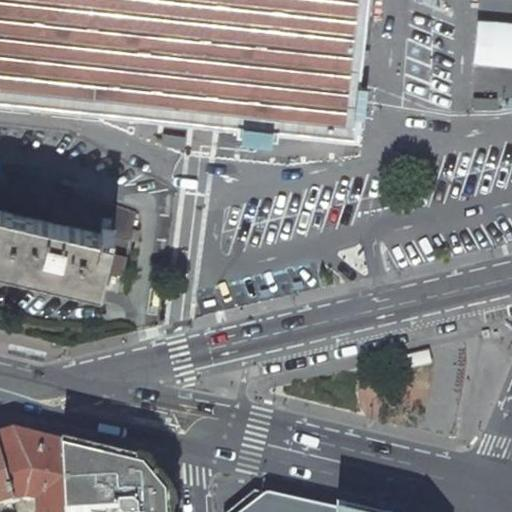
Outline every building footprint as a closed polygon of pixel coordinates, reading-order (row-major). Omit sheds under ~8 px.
[(0,0),(0,99),(63,106),(63,108),(135,114),(135,107),(158,109),(157,117),(162,117),(251,127),(320,134),(320,131),(333,132),(341,133),(348,73),(348,70),(354,71),(355,60),(349,59),(350,49),(353,50),(353,45),(351,45),(355,0),(0,0)] [(511,21),(477,19),(473,63),(511,67),(511,21)] [(332,140),(362,143),(366,106),(369,76),(348,73),(341,133),(333,132),(332,140)] [(474,108),(494,109),(495,99),(475,98),(474,108)] [(121,155),(121,159),(132,165),(134,165),(135,164),(135,160),(125,154),(123,154),(121,155)] [(134,229),(137,213),(74,190),(68,215),(53,209),(50,222),(0,210),(0,267),(11,270),(86,288),(101,290),(105,272),(122,275),(131,240),(134,229)] [(131,240),(137,241),(141,230),(134,229),(131,240)] [(431,363),(428,351),(400,357),(403,370),(431,363)] [(38,501),(37,511),(64,511),(61,445),(33,438),(12,433),(0,436),(0,462),(12,503),(25,499),(38,501)] [(172,511),(172,496),(154,475),(147,466),(61,445),(64,511),(172,511)] [(0,505),(12,503),(0,462),(0,505)] [(253,491),(229,511),(335,511),(284,499),(269,495),(263,496),(261,497),(262,493),(253,491)]
